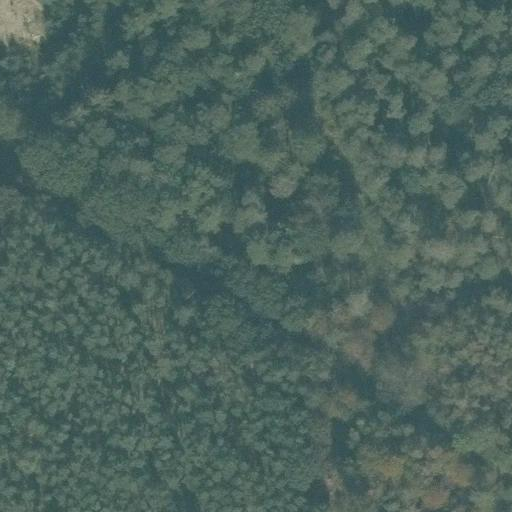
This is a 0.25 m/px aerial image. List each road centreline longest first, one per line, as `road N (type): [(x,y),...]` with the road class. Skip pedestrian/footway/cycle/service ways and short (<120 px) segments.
road 1 (track): [(511,480),(21,168)]
road 2 (track): [(21,168),(128,0)]
